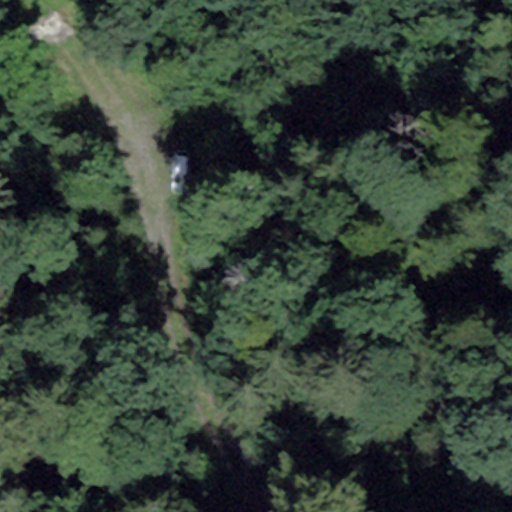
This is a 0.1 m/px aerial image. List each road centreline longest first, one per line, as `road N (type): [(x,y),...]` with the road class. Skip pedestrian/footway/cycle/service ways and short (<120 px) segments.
road 1 (track): [(277,484),(91,461),(41,442),(0,410)]
road 2 (track): [(277,484),(413,511)]
